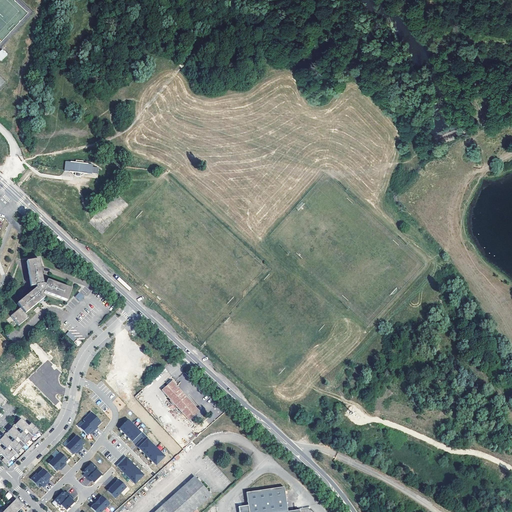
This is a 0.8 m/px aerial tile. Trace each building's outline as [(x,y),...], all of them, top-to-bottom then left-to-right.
[(89,171),(91,161),(81,160),(81,158),(74,157),(73,159),(63,158),(62,168),(73,169),(72,173),(78,174),(79,170),(89,171)] [(17,306),(8,314),(16,324),(25,316),(23,312),(42,296),(39,292),(39,291),(64,299),(68,287),(44,279),(43,283),(41,282),(36,257),(24,259),(28,284),(32,284),(33,284),(33,285),(33,286),(33,287),(14,302),(17,306)] [(75,297),(80,301),(85,296),(80,292),(75,297)] [(161,390),(189,420),(199,411),(171,381),(161,390)] [(84,421),(94,431),(96,428),(95,427),(101,422),(90,412),(82,420),(84,422),(84,421)] [(5,464),(38,431),(32,425),(29,427),(27,425),(21,419),(15,425),(20,430),(23,432),(20,434),(18,432),(13,427),(7,433),(12,438),(14,440),(12,443),(9,440),(5,435),(0,439),(0,442),(4,446),(6,449),(4,451),(1,449),(0,447),(0,454),(4,458),(1,461),(5,464)] [(118,428),(123,432),(132,424),(127,419),(118,428)] [(91,433),(94,431),(84,421),(84,422),(78,427),(86,435),(89,432),(91,433)] [(136,428),(132,424),(123,432),(127,437),(136,428)] [(136,428),(127,437),(131,441),(140,432),(136,428)] [(140,432),(131,441),(134,443),(141,436),(143,438),(136,445),(138,447),(147,439),(147,438),(141,431),(140,432)] [(380,433),(375,438),(381,443),(385,438),(380,433)] [(76,435),(70,441),(79,450),(82,447),(81,446),(84,443),(76,435)] [(147,439),(138,447),(142,452),(151,443),(147,439)] [(77,453),(79,450),(70,441),(64,446),(72,454),(75,451),(77,453)] [(151,443),(142,452),(147,456),(155,447),(151,443)] [(160,452),(155,447),(147,456),(151,461),(160,452)] [(59,452),(53,457),(63,467),(65,464),(64,463),(67,460),(59,452)] [(160,452),(151,461),(155,465),(164,456),(160,452)] [(60,469),(63,467),(53,457),(48,463),(56,471),(59,468),(60,469)] [(125,457),(116,466),(121,471),(130,462),(125,457)] [(83,475),(86,478),(96,469),(97,468),(91,462),(82,471),(85,474),(83,475)] [(130,462),(121,471),(125,475),(134,466),(130,462)] [(138,471),(134,466),(125,475),(130,479),(138,471)] [(42,468),(37,474),(46,483),(49,481),(47,479),(50,476),(42,468)] [(101,475),(96,469),(86,478),(89,481),(90,479),(93,482),(101,475)] [(138,471),(130,479),(134,484),(143,475),(138,471)] [(43,486),(46,483),(37,474),(36,473),(30,479),(39,488),(42,485),(43,486)] [(191,511),(211,494),(193,476),(153,511),(191,511)] [(114,481),(111,483),(120,493),(126,487),(118,479),(115,482),(114,481)] [(115,498),(120,493),(111,483),(108,486),(110,487),(107,490),(115,498)] [(282,487),(245,493),(247,506),(237,507),(237,511),(298,511),(298,510),(286,511),(282,487)] [(54,499),(59,505),(61,504),(70,495),(67,492),(66,493),(63,490),(54,499)] [(72,497),(70,495),(61,504),(66,510),(74,502),(71,499),(72,497)] [(97,497),(94,500),(103,509),(109,503),(101,496),(98,499),(97,497)] [(21,506),(22,505),(16,499),(14,501),(12,498),(8,502),(11,505),(9,506),(7,504),(3,508),(5,510),(4,511),(1,509),(0,510),(0,511),(14,511),(16,511),(17,510),(18,511),(21,508),(20,507),(21,506)] [(95,511),(100,511),(103,509),(94,500),(92,503),(93,504),(90,507),(95,511)]
